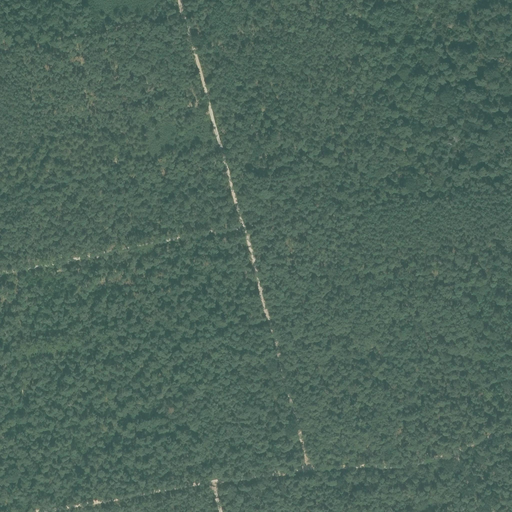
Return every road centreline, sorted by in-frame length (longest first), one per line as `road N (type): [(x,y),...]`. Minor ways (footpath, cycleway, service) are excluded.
road 1 (track): [(82,257),(89,291),(146,357),(198,362),(197,416),(220,511)]
road 2 (track): [(308,469),(39,511)]
road 3 (track): [(238,215),(308,469)]
road 4 (track): [(0,272),(241,226)]
road 5 (track): [(183,12),(238,215)]
road 6 (track): [(34,511),(21,380),(0,329)]
road 7 (track): [(456,451),(413,463),(308,469)]
